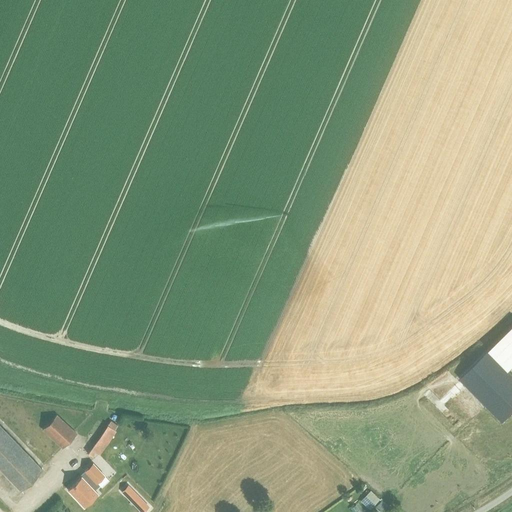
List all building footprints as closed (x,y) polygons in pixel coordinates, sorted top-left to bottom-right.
[(489,350),(460,378),(503,421),(511,412),(511,373),(508,369),(489,350)] [(446,404),(462,391),(458,386),(442,398),(446,404)] [(56,415),(42,429),(62,448),(76,433),(56,415)] [(43,468),(0,424),(0,467),(21,489),(43,468)] [(107,425),(88,453),(96,459),(116,431),(107,425)] [(94,464),(68,488),(83,504),(97,492),(94,489),(99,485),(96,482),(104,475),(94,464)] [(121,492),(140,511),(142,511),(148,507),(128,485),(121,492)] [(380,499),(370,491),(363,499),(373,508),(380,499)] [(382,501),(378,506),(385,511),(390,507),(382,501)]
